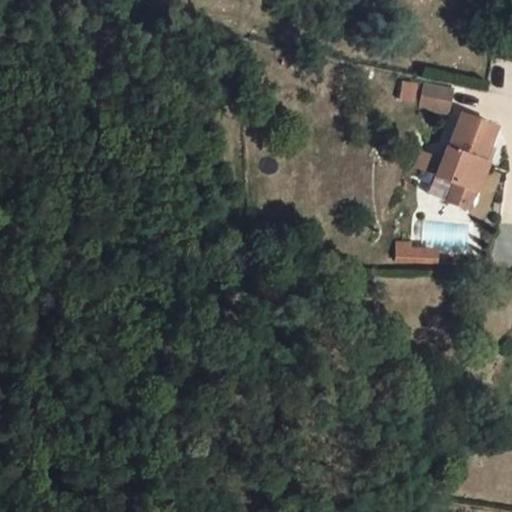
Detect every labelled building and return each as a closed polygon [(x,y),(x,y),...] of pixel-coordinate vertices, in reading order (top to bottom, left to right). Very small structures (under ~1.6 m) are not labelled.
[(452,104),(458,79),(431,72),(424,97),(452,104)] [(485,180),(498,149),(492,147),(497,134),(506,115),(472,101),(458,136),(455,135),(449,149),(429,141),(424,154),(443,163),(460,170),(453,187),(474,195),(481,178),(485,180)] [(503,137),(497,134),(492,147),(498,149),(503,137)] [(417,187),(441,196),(446,183),(422,174),(417,187)] [(472,256),(471,224),(412,225),(412,240),(395,240),(395,257),(472,256)]
